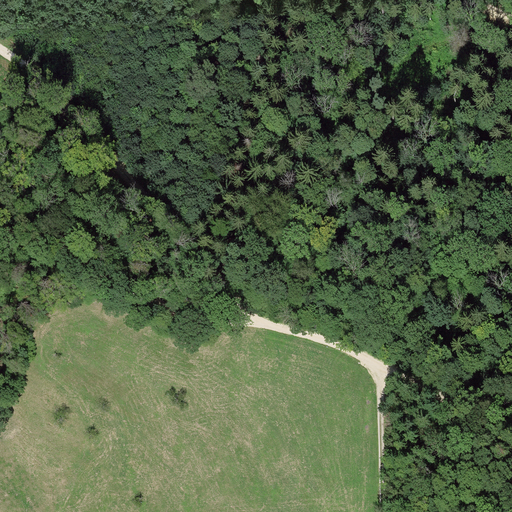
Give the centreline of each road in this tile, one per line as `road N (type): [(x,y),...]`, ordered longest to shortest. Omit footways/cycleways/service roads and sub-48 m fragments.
road 1 (track): [(379,366),(330,341),(192,315),(38,243),(0,241)]
road 2 (track): [(0,48),(52,87),(247,324)]
road 3 (track): [(380,511),(379,366)]
road 4 (track): [(511,406),(379,366)]
